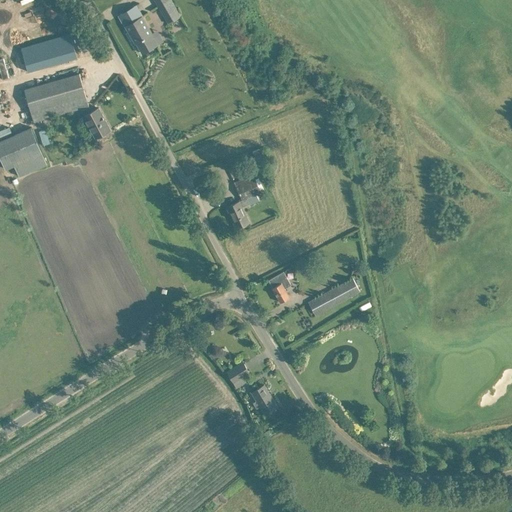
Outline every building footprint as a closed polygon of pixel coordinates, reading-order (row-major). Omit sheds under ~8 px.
[(169,0),(159,7),(169,23),(182,16),(172,0),(169,0)] [(127,10),(119,15),(125,26),(126,26),(136,43),(137,42),(143,53),(151,48),(157,44),(152,35),(154,34),(147,24),(142,16),(143,15),(137,5),(127,10)] [(71,33),(22,47),(28,70),(77,56),(71,33)] [(0,58),(0,71),(1,71),(3,78),(9,77),(4,57),(0,58)] [(70,76),(25,89),(34,121),(80,108),(96,138),(102,134),(111,129),(99,107),(92,111),(89,106),(79,73),(70,76)] [(19,175),(47,163),(32,126),(0,139),(0,154),(6,168),(15,164),(19,175)] [(237,227),(246,223),(249,222),(243,207),(250,203),(249,202),(258,198),(255,192),(259,190),(253,177),(235,186),(242,199),(240,201),(236,202),(227,206),(237,227)] [(216,184),(208,186),(209,192),(218,190),(216,184)] [(356,264),(353,271),(359,274),(362,267),(356,264)] [(281,302),(289,297),(290,296),(285,288),(292,284),(284,271),(277,274),(269,279),(273,287),(272,287),(281,302)] [(353,278),(309,302),(316,315),(360,291),(353,278)] [(221,348),(211,354),(215,360),(225,354),(221,348)] [(243,361),(227,371),(234,382),(236,387),(251,378),(248,374),(250,373),(243,361)] [(264,413),(268,411),(270,410),(270,411),(272,410),(271,409),(277,406),(270,394),(269,395),(263,386),(265,385),(265,384),(252,392),(256,400),(253,402),(256,408),(260,406),(264,413)]
